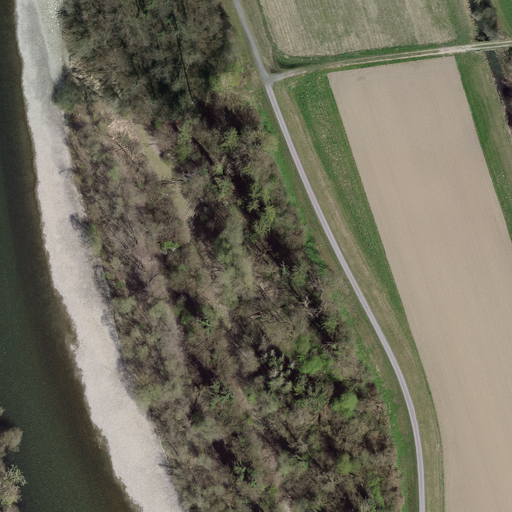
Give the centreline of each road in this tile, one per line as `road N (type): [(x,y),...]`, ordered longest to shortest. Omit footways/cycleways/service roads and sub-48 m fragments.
road 1 (track): [(235,0),(330,239),(410,400),(420,511)]
road 2 (track): [(263,78),(511,44)]
